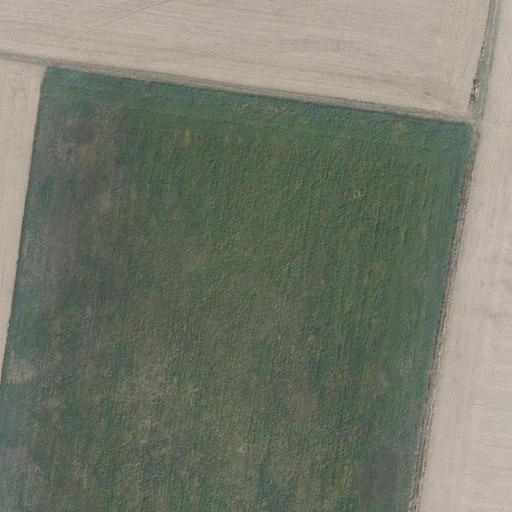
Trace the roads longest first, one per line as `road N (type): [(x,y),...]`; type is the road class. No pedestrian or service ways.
road 1 (track): [(0,54),(477,122)]
road 2 (track): [(477,122),(416,511)]
road 3 (track): [(477,122),(494,0)]
